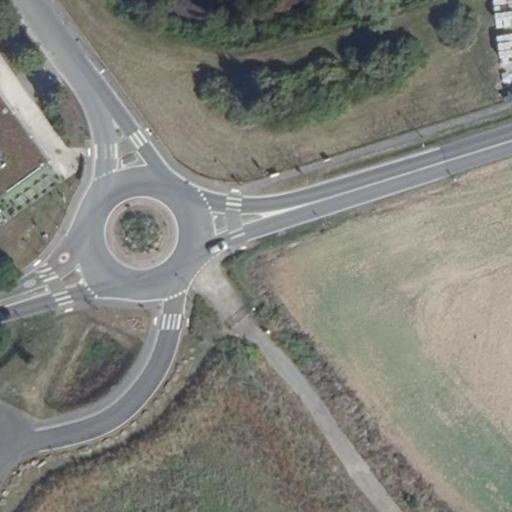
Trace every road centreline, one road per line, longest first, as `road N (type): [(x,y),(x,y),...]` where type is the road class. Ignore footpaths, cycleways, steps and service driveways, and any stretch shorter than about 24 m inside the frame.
road 1 (track): [(191,266),(246,319),(393,511)]
road 2 (residential): [(0,472),(18,446),(76,433),(123,411),(166,351),(177,281)]
road 3 (secondary): [(324,198),(511,139)]
road 4 (secondary): [(324,198),(267,206),(180,192)]
road 5 (secondary): [(195,257),(324,198)]
road 6 (unclassified): [(104,102),(30,0)]
road 7 (secondary): [(0,316),(118,287)]
